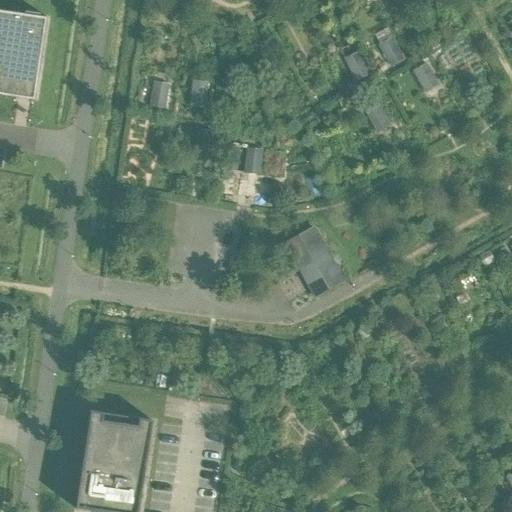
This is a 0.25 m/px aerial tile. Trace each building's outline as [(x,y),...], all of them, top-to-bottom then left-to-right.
[(0,94),(36,100),(48,18),(0,11),(0,94)] [(380,45),(392,66),(404,59),(392,38),(380,45)] [(357,53),(345,59),(356,80),(368,74),(357,53)] [(438,85),(426,64),(414,71),(426,92),(438,85)] [(151,106),(165,108),(169,85),(155,82),(151,106)] [(205,107),(207,83),(194,82),(191,105),(205,107)] [(366,112),(378,133),(390,126),(379,105),(366,112)] [(196,154),(210,155),(213,131),(199,130),(196,154)] [(226,146),(222,172),(238,174),(242,149),(226,146)] [(248,149),(245,173),(259,174),(262,150),(248,149)] [(285,245),(315,298),(345,282),(314,228),(285,245)] [(77,510),(87,511),(140,511),(154,422),(92,413),(77,510)]
